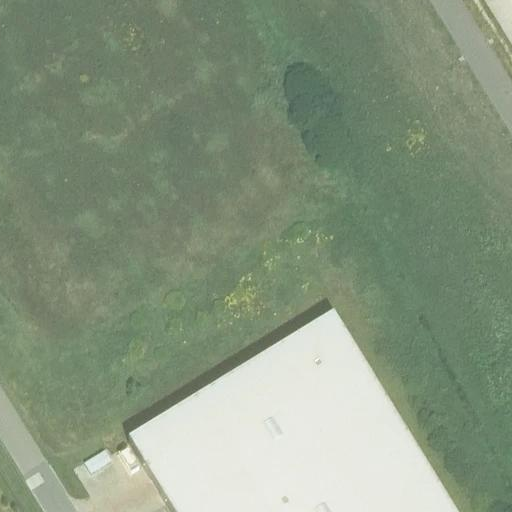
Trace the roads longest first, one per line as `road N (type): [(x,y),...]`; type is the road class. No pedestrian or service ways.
road 1 (unclassified): [(511,112),(442,0)]
road 2 (unclassified): [(62,511),(0,409)]
